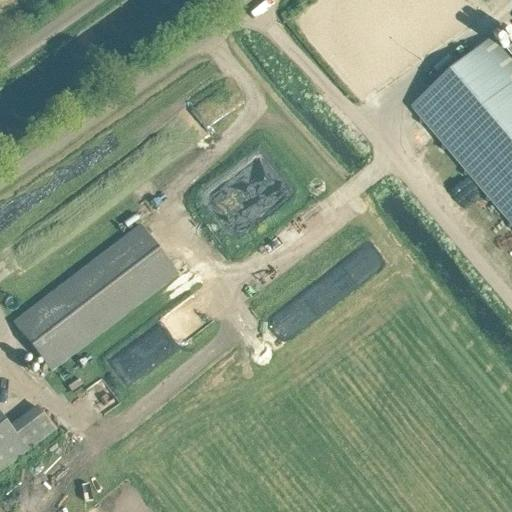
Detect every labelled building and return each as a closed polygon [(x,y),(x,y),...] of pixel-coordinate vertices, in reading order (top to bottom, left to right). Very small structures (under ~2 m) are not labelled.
[(511,60),(494,40),(412,110),(511,227),(511,60)] [(84,200),(25,235),(39,258),(98,224),(84,200)] [(50,374),(177,277),(140,228),(13,325),(50,374)] [(131,387),(185,349),(166,322),(112,360),(131,387)] [(9,430),(0,418),(0,474),(55,432),(36,409),(9,430)]
